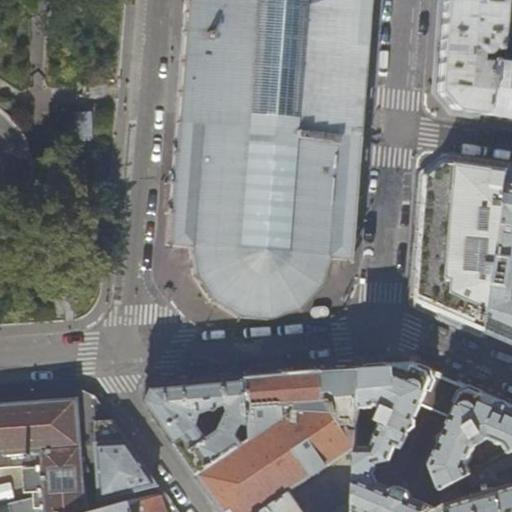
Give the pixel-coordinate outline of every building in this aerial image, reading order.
[(184,0),(181,48),(175,126),(166,246),(186,247),(190,279),(209,303),(237,317),(270,319),(295,310),(317,285),(324,258),(346,259),(355,154),(356,141),(368,0),(184,0)] [(511,0),(441,0),(438,45),(434,92),(449,111),(493,118),(511,120),(511,0)] [(96,148),(95,101),(71,102),(72,148),(96,148)] [(486,332),(510,171),(468,165),(446,162),(427,177),(423,235),(417,302),(486,332)] [(511,171),(510,171),(486,332),(511,343),(511,171)] [(432,511),(447,502),(443,489),(473,473),(470,467),(474,456),(483,459),(487,447),(480,443),(491,436),(508,443),(511,451),(511,408),(451,382),(413,365),(362,369),(359,426),(376,421),(381,423),(371,450),(357,448),(355,511),(432,511)] [(326,372),(245,378),(250,439),(198,474),(217,502),(224,511),(259,511),(357,445),(359,426),(362,369),(326,372)] [(250,439),(245,378),(193,382),(153,385),(145,398),(174,440),(198,474),(250,439)] [(85,511),(78,400),(0,405),(0,469),(35,467),(37,500),(13,506),(13,511),(85,511)] [(95,421),(100,499),(158,485),(113,420),(95,421)] [(355,511),(357,448),(357,445),(259,511),(355,511)] [(511,511),(511,451),(473,473),(443,489),(447,502),(449,511),(511,511)] [(176,511),(164,494),(128,503),(130,511),(176,511)] [(449,511),(447,502),(432,511),(449,511)] [(130,511),(128,503),(92,511),(130,511)]
